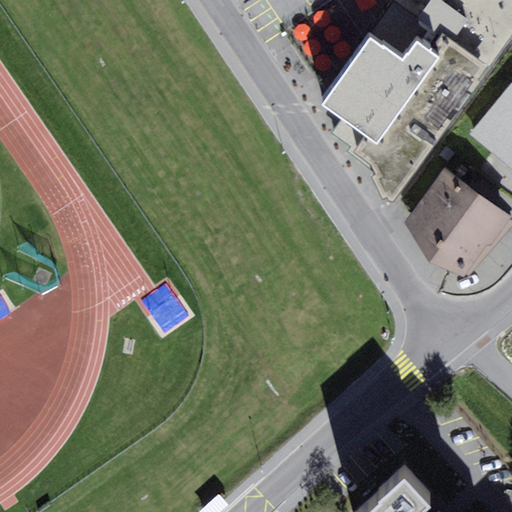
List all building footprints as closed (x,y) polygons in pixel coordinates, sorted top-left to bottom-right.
[(511,0),(389,0),(370,28),(322,97),(365,127),(353,145),(371,158),(377,167),(371,169),(383,192),(386,190),(389,195),(393,196),(511,34),(511,0)] [(511,82),(471,134),(511,166),(511,82)] [(479,193),(446,166),(400,222),(433,248),(466,275),(511,220),(479,193)] [(429,494),(402,462),(350,511),(416,511),(413,507),(429,494)] [(219,511),(229,504),(220,494),(200,511),(199,511),(219,511)]
